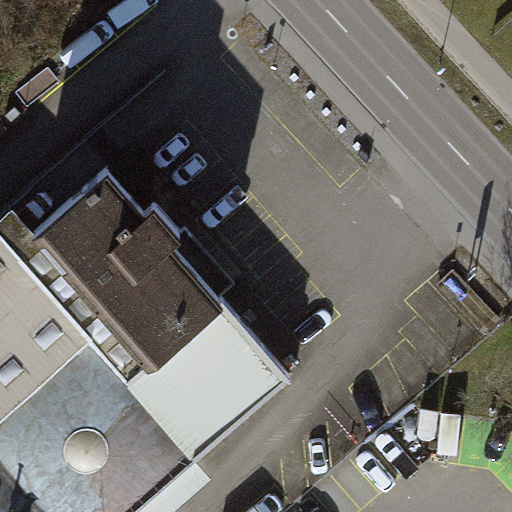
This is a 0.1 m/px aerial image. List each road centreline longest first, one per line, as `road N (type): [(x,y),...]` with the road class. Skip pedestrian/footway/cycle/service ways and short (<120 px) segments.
road 1 (unknown): [(208,511),(368,356),(395,291),(370,224),(176,8)]
road 2 (primary): [(322,0),(511,206)]
